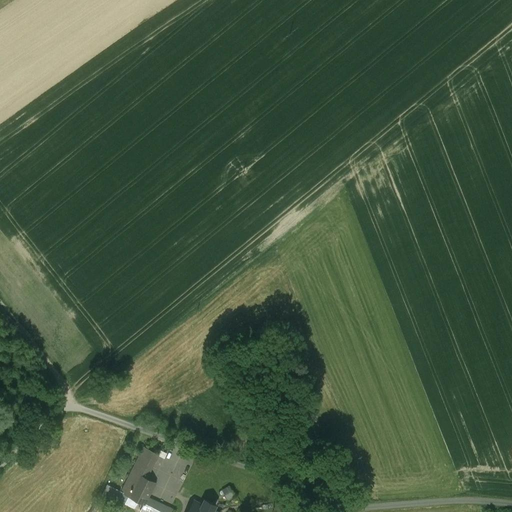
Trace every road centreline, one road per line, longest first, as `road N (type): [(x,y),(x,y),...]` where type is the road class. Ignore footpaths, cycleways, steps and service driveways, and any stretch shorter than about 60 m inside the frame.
road 1 (unclassified): [(511,504),(350,508),(71,407),(60,408),(0,468)]
road 2 (track): [(71,407),(60,381),(0,309)]
